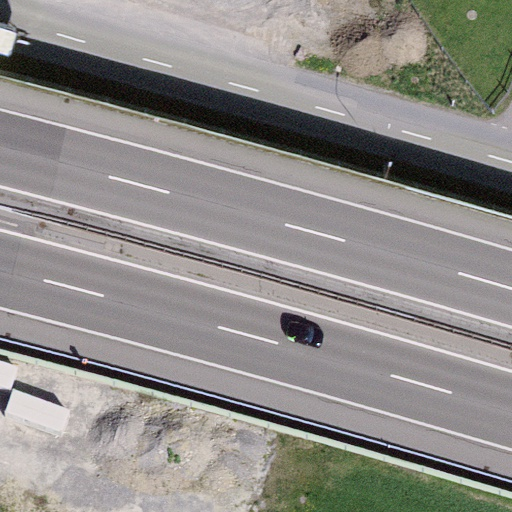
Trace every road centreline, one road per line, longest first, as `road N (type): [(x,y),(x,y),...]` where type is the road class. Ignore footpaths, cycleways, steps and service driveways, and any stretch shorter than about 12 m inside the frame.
road 1 (tertiary): [(0,15),(511,165)]
road 2 (motorway): [(511,287),(0,146)]
road 3 (motorway): [(0,272),(511,413)]
